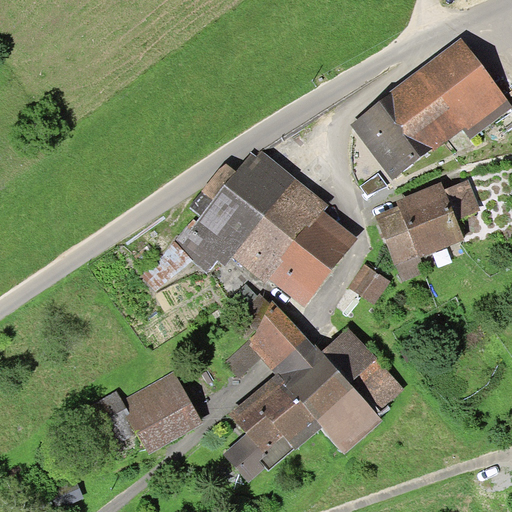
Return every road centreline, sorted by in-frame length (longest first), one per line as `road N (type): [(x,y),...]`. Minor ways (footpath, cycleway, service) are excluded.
road 1 (unclassified): [(511,5),(419,43),(0,306)]
road 2 (track): [(322,511),(511,451)]
